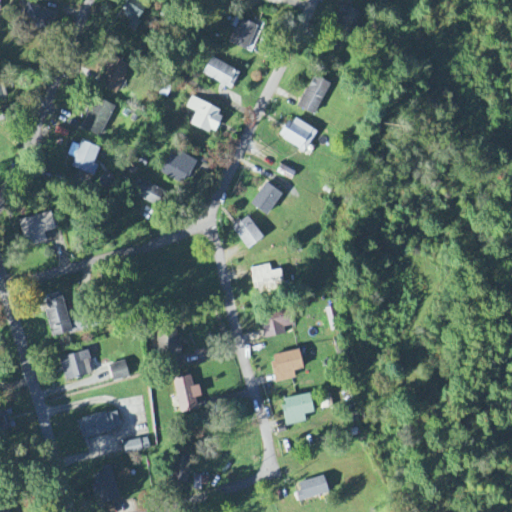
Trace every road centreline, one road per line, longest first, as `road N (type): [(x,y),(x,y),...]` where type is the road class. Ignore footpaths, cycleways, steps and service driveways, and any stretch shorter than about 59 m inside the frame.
road 1 (residential): [(274,471),(212,224),(225,176),(313,0)]
road 2 (residential): [(71,511),(0,265)]
road 3 (residential): [(0,202),(91,0)]
road 4 (residential): [(7,286),(212,224)]
road 5 (residential): [(151,511),(274,471)]
